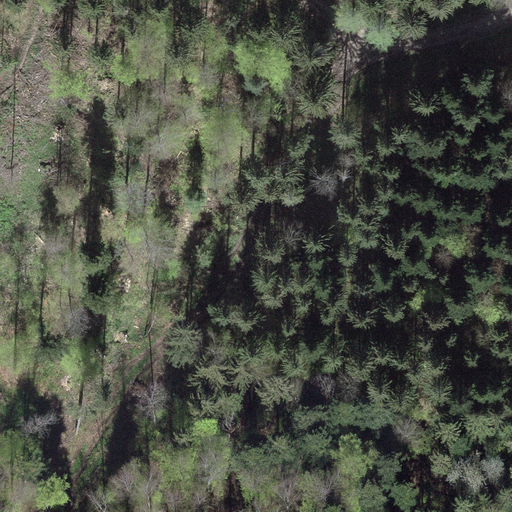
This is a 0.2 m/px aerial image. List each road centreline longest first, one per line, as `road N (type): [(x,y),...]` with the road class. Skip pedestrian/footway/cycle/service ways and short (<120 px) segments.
road 1 (track): [(306,0),(351,29),(416,48),(463,37),(511,9)]
road 2 (track): [(351,29),(269,192)]
road 3 (track): [(463,37),(482,139),(507,184)]
